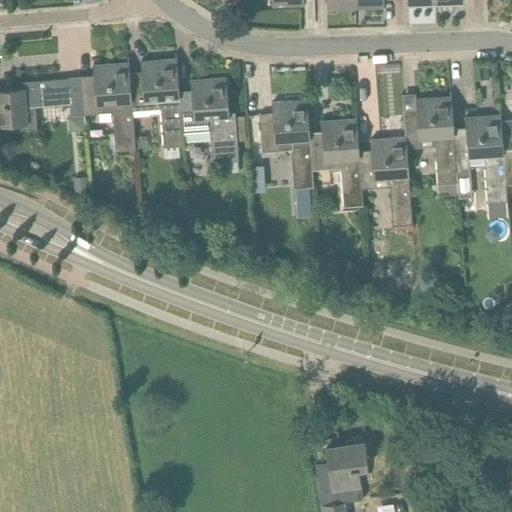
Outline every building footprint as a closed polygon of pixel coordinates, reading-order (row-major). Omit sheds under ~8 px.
[(182,143),(181,133),(181,127),(179,97),(176,53),(175,53),(175,60),(140,62),(142,77),(130,78),(133,109),(144,108),(145,110),(161,109),(163,144),(182,143)] [(133,109),(130,78),(128,57),(127,57),(128,67),(113,68),(112,64),(93,66),(94,82),(82,83),(82,77),(81,77),(84,114),(112,112),(114,147),(133,146),(131,109),(133,109)] [(71,115),(84,114),(81,77),(81,83),(69,84),(69,78),(20,81),(20,88),(0,89),(0,124),(21,123),(21,131),(36,129),(35,107),(70,104),(71,115)] [(181,127),(181,133),(209,130),(211,161),(238,160),(235,112),(227,112),(225,82),(210,83),(210,79),(190,80),(191,96),(179,97),(181,127)] [(434,139),(438,185),(457,184),(456,172),(453,134),(454,130),(451,91),(449,91),(450,102),(435,103),(435,98),(415,100),(416,116),(405,117),(404,111),(403,111),(405,138),(406,149),(418,148),(418,140),(434,139)] [(312,167),(311,138),(307,95),(305,95),(306,105),(291,106),(291,102),(271,103),(272,119),(260,120),(260,114),(259,114),(261,150),(274,149),(275,151),(291,150),(293,186),(314,184),(313,167),(312,167)] [(359,156),(356,113),(355,113),(355,123),(341,125),(340,120),(321,122),(322,137),(311,138),(312,167),(313,167),(325,166),(325,158),(339,156),(342,202),(342,207),(362,205),(362,201),(361,185),(359,156)] [(470,171),(470,164),(484,164),(487,202),(506,201),(505,185),(504,153),(501,120),(491,121),(485,121),(484,116),(465,118),(466,134),(453,134),(456,172),(470,171)] [(388,175),(392,220),(392,225),(409,224),(412,224),(406,149),(405,138),(390,139),(371,139),(372,155),(359,156),(361,185),(373,184),(373,176),(388,175)] [(86,193),(86,178),(73,178),(73,193),(86,193)] [(457,194),(457,184),(438,185),(439,196),(457,194)] [(311,217),(309,187),(308,188),(295,188),(297,218),(311,217)] [(506,201),(487,202),(488,219),(507,218),(506,201)] [(411,300),(414,287),(403,284),(399,297),(411,300)] [(317,464),(320,488),(343,485),(361,482),(359,467),(368,465),(365,441),(326,446),(328,462),(317,464)] [(323,511),(346,511),(345,502),(343,485),(320,488),(323,511)]
